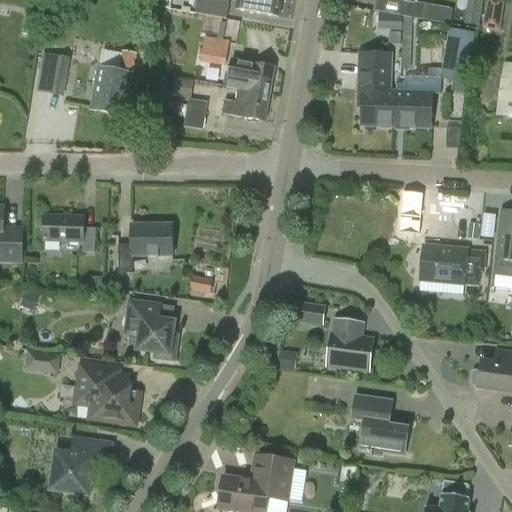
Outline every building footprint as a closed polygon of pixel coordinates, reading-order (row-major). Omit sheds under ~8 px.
[(197,0),(195,14),(227,20),(230,0),(229,0),(197,0)] [(279,17),(281,0),(239,0),(237,10),(279,17)] [(401,16),(425,21),(450,25),(453,10),(415,3),(415,0),(392,0),(404,2),(401,16)] [(379,16),(378,31),(387,31),(386,49),(402,50),(401,70),(410,70),(412,19),(379,16)] [(475,34),(449,30),(441,78),(467,83),(475,34)] [(204,37),(200,63),(226,67),(228,53),(227,52),(229,42),(204,37)] [(122,51),(121,60),(85,54),(78,90),(94,93),(91,111),(125,117),(137,54),(122,51)] [(431,129),(432,94),(390,93),(391,55),(361,54),(359,100),(363,100),(362,126),(431,129)] [(229,74),(241,76),(239,90),(270,95),(275,68),(232,60),(229,74)] [(51,96),(63,98),(69,65),(58,63),(51,96)] [(511,67),(506,67),(499,118),(511,119),(511,67)] [(150,103),(166,106),(170,82),(154,79),(150,103)] [(222,115),(234,117),(265,123),(270,95),(239,90),(237,103),(224,101),(222,115)] [(208,103),(188,100),(184,127),(203,131),(208,103)] [(404,193),(399,233),(420,235),(424,195),(404,193)] [(24,228),(3,227),(4,208),(0,207),(0,264),(23,265),(24,228)] [(511,212),(501,211),(496,259),(511,260),(511,212)] [(96,229),(84,229),(84,218),(45,217),(44,242),(83,243),(83,254),(95,254),(96,229)] [(134,275),(134,257),(173,257),(173,225),(131,226),(132,245),(119,245),(119,275),(134,275)] [(420,282),(464,286),(479,287),(480,273),(466,272),(468,251),(423,247),(420,282)] [(190,291),(210,295),(213,281),(193,277),(190,291)] [(174,362),(178,336),(173,335),(175,322),(159,320),(161,306),(129,301),(125,331),(139,333),(136,351),(155,354),(154,359),(174,362)] [(323,324),(325,308),(297,304),(295,320),(323,324)] [(361,344),(363,324),(335,320),(334,334),(332,334),(328,367),(369,372),(373,346),(361,344)] [(26,371),(58,376),(61,357),(28,352),(26,371)] [(279,352),(277,368),(295,371),(298,354),(279,352)] [(511,365),(482,362),(478,389),(511,393),(511,365)] [(123,423),(136,413),(139,393),(126,392),(129,374),(81,368),(76,404),(92,406),(90,419),(123,423)] [(409,429),(390,426),(394,401),(355,395),(351,421),(364,423),(360,451),(405,458),(409,429)] [(110,461),(112,444),(72,438),(70,454),(55,451),(49,491),(89,497),(95,459),(110,461)] [(216,494),(219,503),(218,510),(234,511),(265,511),(267,500),(288,503),(294,462),(254,456),(250,482),(223,478),(220,493),(216,494)] [(426,507),(425,511),(467,511),(470,499),(466,498),(468,485),(443,482),(441,496),(440,496),(438,509),(426,507)]
